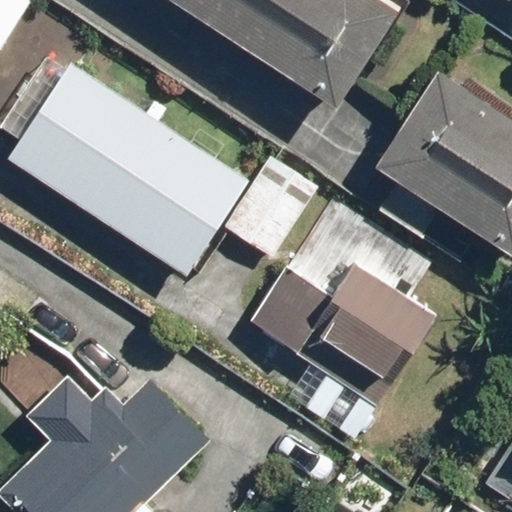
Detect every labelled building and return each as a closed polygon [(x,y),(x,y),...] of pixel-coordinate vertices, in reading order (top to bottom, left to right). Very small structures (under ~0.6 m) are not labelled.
[(0,0),(0,46),(29,0),(28,0),(0,0)] [(400,4),(393,0),(184,0),(339,99),(400,4)] [(250,174),(72,57),(8,153),(187,270),(250,174)] [(511,113),(437,65),(376,160),(511,247),(511,113)] [(410,351),(436,311),(414,296),(437,261),(367,216),(333,194),(251,322),(300,353),(315,331),(382,374),(401,345),(410,351)] [(377,401),(312,363),(292,398),(357,436),(377,401)] [(49,436),(0,482),(0,492),(19,511),(134,511),(211,438),(150,375),(123,400),(105,381),(90,395),(66,371),(25,410),(49,436)] [(511,507),(511,438),(482,487),(511,507)]
